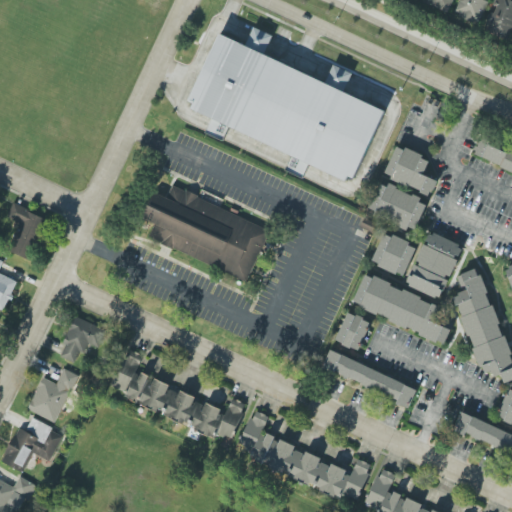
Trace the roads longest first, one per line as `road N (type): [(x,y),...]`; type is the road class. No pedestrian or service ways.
road 1 (residential): [(58,281),(511,498)]
road 2 (residential): [(0,392),(185,0)]
road 3 (secondary): [(262,0),(511,117)]
road 4 (secondary): [(511,84),(336,0)]
